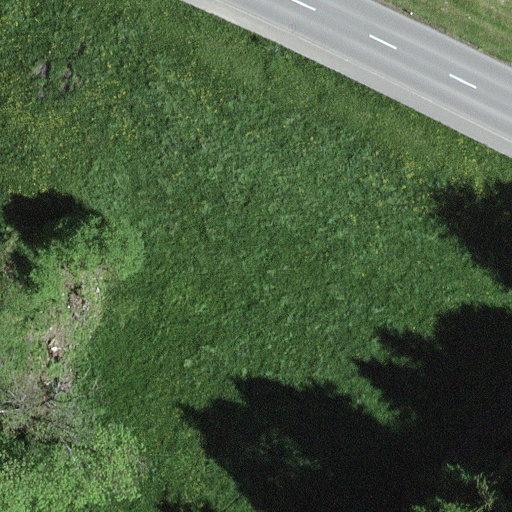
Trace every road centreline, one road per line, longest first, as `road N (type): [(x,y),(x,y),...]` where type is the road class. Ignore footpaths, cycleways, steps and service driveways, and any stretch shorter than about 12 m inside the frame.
road 1 (tertiary): [(292,0),(511,107)]
road 2 (track): [(399,511),(511,360)]
